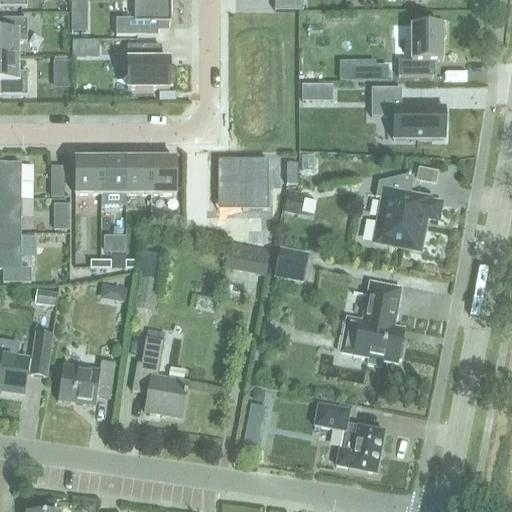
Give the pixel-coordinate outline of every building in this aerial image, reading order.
[(27,0),(0,0),(0,9),(17,10),(27,10),(27,0)] [(171,4),(171,0),(135,0),(135,22),(116,22),(116,31),(116,39),(137,39),(158,39),(158,36),(158,34),(169,34),(169,30),(169,26),(171,26),(171,22),(171,4)] [(274,0),(274,15),(302,15),(302,0),(274,0)] [(27,33),(27,22),(0,21),(0,60),(18,60),(17,60),(17,45),(23,45),(27,45),(27,33)] [(88,23),(72,23),(72,33),(88,33),(88,23)] [(442,47),(442,43),(445,43),(445,37),(445,29),(445,27),(440,27),(430,27),(430,29),(423,29),(411,29),(411,47),(411,64),(398,64),(398,72),(398,80),(422,80),(434,80),(434,72),(434,65),(438,65),(442,65),(442,47)] [(170,72),(170,63),(167,63),(161,63),(161,56),(161,49),(146,49),(143,49),(128,49),(128,76),(128,93),(170,93),(170,90),(170,88),(172,88),(173,88),(173,78),(173,72),(172,72),(170,72)] [(27,88),(27,75),(18,75),(18,60),(0,60),(0,98),(16,99),(27,99),(27,88)] [(70,63),(55,63),(55,90),(70,90),(70,63)] [(389,70),(377,70),(377,66),(365,66),(365,84),(389,84),(389,70)] [(312,88),(302,88),(302,104),(312,104),(312,88)] [(401,92),(371,92),(371,120),(393,120),(393,143),(445,143),(445,110),(401,110),(401,92)] [(101,163),(76,163),(76,199),(101,199),(101,163)] [(126,163),(101,163),(101,199),(101,209),(126,209),(126,199),(126,163)] [(150,163),(126,163),(126,199),(150,199),(150,163)] [(176,163),(150,163),(150,199),(176,199),(176,163)] [(268,163),(218,163),(218,200),(243,200),(243,213),(268,213),(268,163)] [(21,184),(21,166),(10,166),(6,166),(0,166),(0,201),(21,202),(21,184)] [(298,166),(287,166),(287,187),(297,187),(298,166)] [(414,179),(408,178),(379,185),(376,200),(386,203),(382,226),(378,225),(374,246),(386,248),(386,246),(419,253),(423,232),(422,232),(424,221),(437,224),(441,207),(429,204),(429,203),(410,199),(414,179)] [(65,189),(51,189),(51,200),(65,200),(65,189)] [(287,199),(284,210),(300,214),(303,202),(287,199)] [(21,214),(21,202),(0,201),(0,236),(21,237),(21,214)] [(180,227),(180,219),(170,219),(170,227),(180,227)] [(198,219),(186,219),(186,230),(198,230),(198,219)] [(69,220),(54,220),(54,233),(69,233),(69,220)] [(358,221),(355,241),(366,243),(369,222),(358,221)] [(21,243),(21,237),(0,236),(0,273),(3,273),(3,280),(3,286),(17,286),(31,286),(31,278),(31,272),(26,272),(21,272),(21,243)] [(231,246),(226,272),(253,277),(256,264),(268,266),(270,254),(231,246)] [(124,250),(111,249),(110,258),(124,259),(124,250)] [(309,259),(280,253),(274,283),(303,288),(309,259)] [(101,272),(101,263),(91,263),(91,272),(101,272)] [(111,263),(101,263),(101,272),(111,272),(111,263)] [(126,272),(136,272),(136,264),(126,264),(126,272)] [(159,283),(137,279),(132,311),(154,315),(159,283)] [(398,363),(401,364),(404,349),(401,349),(404,332),(394,330),(401,292),(370,286),(362,324),(360,324),(360,326),(351,324),(348,339),(357,341),(353,359),(369,362),(368,367),(381,370),(382,364),(398,367),(398,363)] [(116,291),(114,304),(123,305),(125,292),(116,291)] [(55,310),(57,297),(38,294),(36,306),(55,310)] [(32,322),(44,323),(45,309),(33,308),(32,322)] [(0,393),(8,395),(8,396),(24,398),(27,375),(32,376),(31,379),(47,382),(54,340),(37,337),(33,364),(15,362),(17,348),(8,347),(8,346),(0,344),(0,393)] [(146,341),(141,367),(136,366),(131,394),(148,397),(144,415),(182,422),(188,387),(158,381),(165,344),(146,341)] [(100,374),(63,369),(58,404),(95,410),(97,400),(110,402),(116,366),(101,364),(100,374)] [(349,472),(349,473),(376,478),(384,435),(357,429),(357,430),(347,428),(350,414),(318,408),(314,430),(344,436),(341,453),(339,452),(336,469),(349,472)] [(250,409),(247,425),(263,428),(266,412),(250,409)]
